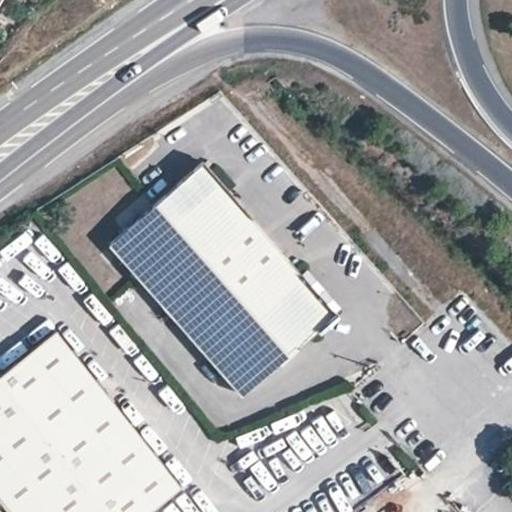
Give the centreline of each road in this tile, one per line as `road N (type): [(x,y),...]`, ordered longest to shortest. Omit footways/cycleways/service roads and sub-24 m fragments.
road 1 (secondary): [(146,69),(171,70),(233,48),(288,46),(375,89),(511,199)]
road 2 (secondary): [(155,19),(0,129)]
road 3 (secondary): [(0,183),(146,69)]
road 4 (secondary): [(511,127),(471,64),(461,0)]
road 5 (unclassified): [(511,404),(390,351)]
